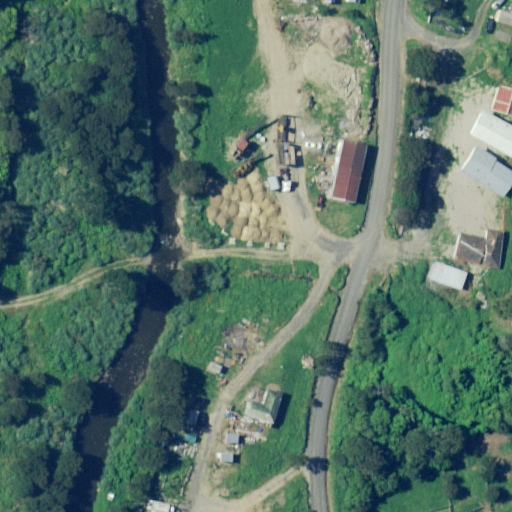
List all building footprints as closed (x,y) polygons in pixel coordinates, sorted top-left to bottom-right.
[(511,5),(511,6),(508,14),(500,11),(497,22),(511,26),(511,5)] [(259,53),(236,51),(235,63),(225,63),(223,85),(266,88),(268,56),(259,55),(259,53)] [(245,103),(245,90),(229,90),(229,109),(224,109),(224,117),(257,117),(257,103),(245,103)] [(485,124),(468,114),(462,126),(478,135),(485,124)] [(364,146),(339,140),(327,201),(352,206),(364,146)] [(474,181),(449,172),(441,194),(465,203),(474,181)]
